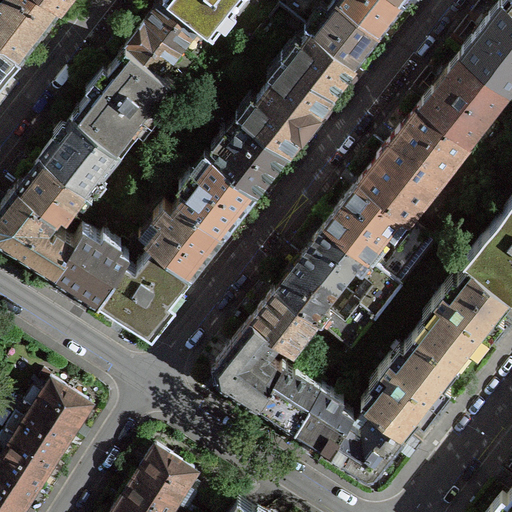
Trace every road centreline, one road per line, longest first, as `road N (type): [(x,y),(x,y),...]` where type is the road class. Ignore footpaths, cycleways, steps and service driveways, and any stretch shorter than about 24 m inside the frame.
road 1 (residential): [(447,0),(148,379)]
road 2 (residential): [(148,379),(347,511)]
road 3 (residential): [(0,145),(114,0)]
road 4 (residential): [(0,283),(148,379)]
road 5 (residential): [(148,379),(60,511)]
road 6 (residential): [(415,511),(511,391)]
